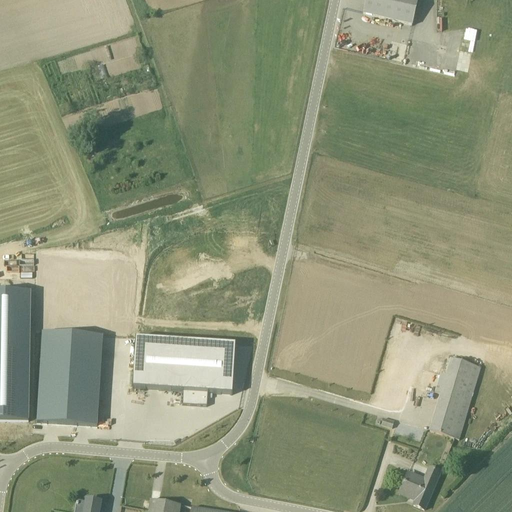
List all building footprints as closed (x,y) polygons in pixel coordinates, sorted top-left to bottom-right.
[(366,0),(363,15),(411,26),(417,0),(366,0)] [(113,263),(41,259),(37,331),(109,335),(113,263)] [(0,422),(29,423),(31,293),(0,292),(0,422)] [(37,429),(98,429),(98,339),(39,338),(37,429)] [(136,340),(132,390),(183,393),(182,406),(207,408),(208,395),(232,396),(235,346),(136,340)] [(480,369),(450,360),(443,378),(440,377),(435,395),(440,396),(430,433),(459,441),(480,369)] [(382,427),(392,430),(394,423),(384,420),(382,427)] [(424,511),(441,474),(429,469),(423,481),(408,475),(401,493),(417,500),(413,507),(424,511)] [(86,503),(78,502),(75,511),(99,511),(101,503),(87,501),(86,503)] [(180,511),(181,508),(181,507),(149,501),(147,511),(180,511)]
